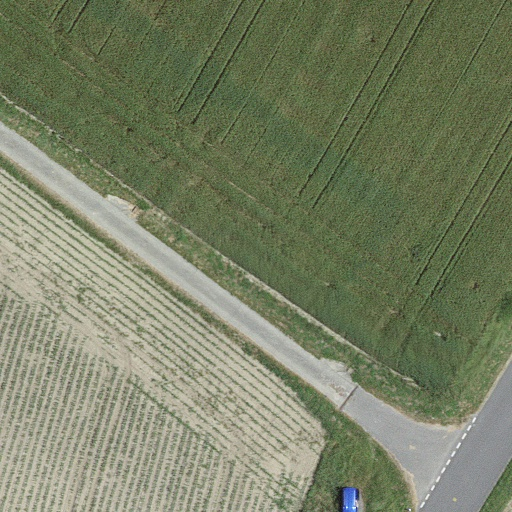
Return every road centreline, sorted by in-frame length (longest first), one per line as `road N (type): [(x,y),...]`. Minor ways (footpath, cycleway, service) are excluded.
road 1 (track): [(0,124),(460,470)]
road 2 (tertiary): [(436,511),(511,387)]
